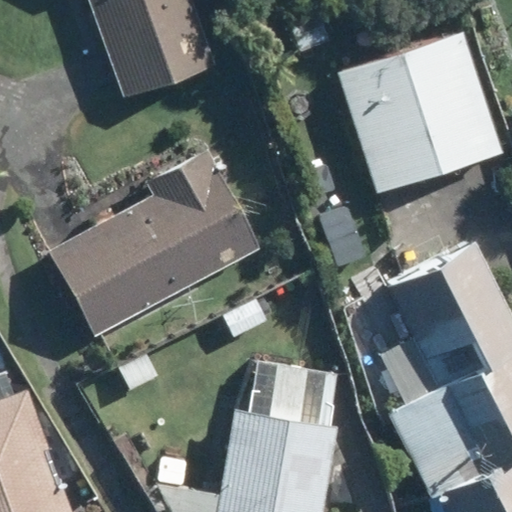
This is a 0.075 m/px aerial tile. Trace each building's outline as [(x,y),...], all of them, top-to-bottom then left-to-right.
[(188,0),(87,0),(122,95),(211,63),(188,0)] [(453,29),(330,68),(368,187),(490,148),(453,29)] [(143,183),(150,197),(49,251),(94,335),(257,247),(205,150),(143,183)] [(431,382),(381,409),(435,511),(511,511),(511,331),(462,239),(378,283),(431,382)] [(254,298),(219,315),(230,339),(265,321),(254,298)] [(145,355),(119,369),(130,390),(157,376),(145,355)] [(231,411),(217,511),(320,511),(331,426),(328,426),(335,373),(254,361),(247,413),(231,411)] [(0,370),(0,511),(66,511),(57,488),(51,489),(32,442),(39,439),(18,385),(7,389),(0,370)] [(185,464),(161,457),(156,481),(180,487),(185,464)]
